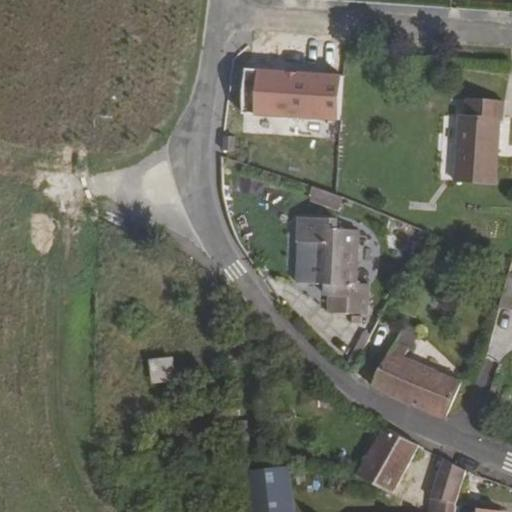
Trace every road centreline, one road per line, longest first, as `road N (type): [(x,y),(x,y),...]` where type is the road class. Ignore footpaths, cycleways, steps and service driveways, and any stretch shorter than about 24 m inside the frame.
road 1 (residential): [(511,464),(349,387),(241,282),(211,234),(194,177),(198,113),(220,17)]
road 2 (track): [(122,511),(89,467),(59,394),(55,301),(76,186)]
road 3 (residential): [(220,17),(511,37)]
road 4 (track): [(193,154),(76,186),(0,173)]
